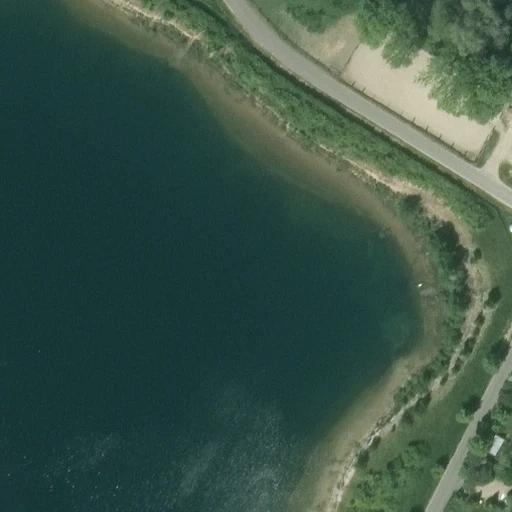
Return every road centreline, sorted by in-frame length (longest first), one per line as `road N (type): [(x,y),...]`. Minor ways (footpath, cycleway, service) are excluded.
road 1 (unclassified): [(511,197),(288,53),(234,0)]
road 2 (unclassified): [(434,511),(511,355)]
